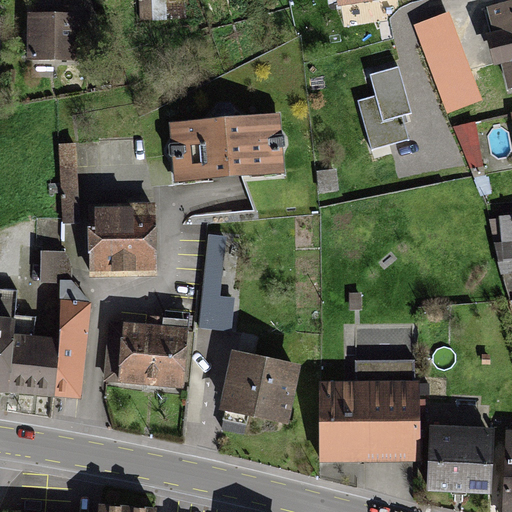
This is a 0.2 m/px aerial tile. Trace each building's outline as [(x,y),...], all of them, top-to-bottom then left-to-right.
[(511,3),(483,11),(501,85),(511,82),(511,3)] [(442,10),(404,18),(410,45),(448,38),(442,10)] [(87,19),(33,15),(30,50),(84,55),(87,19)] [(395,68),(365,76),(371,99),(353,104),(366,156),(403,147),(396,116),(407,113),(395,68)] [(279,121),(175,128),(179,182),(283,175),(279,121)] [(95,148),(63,151),(66,189),(98,186),(95,148)] [(154,208),(96,209),(97,271),(156,270),(154,208)] [(511,220),(487,222),(491,266),(511,264),(511,220)] [(230,239),(207,239),(204,329),(227,330),(230,239)] [(65,255),(43,253),(41,278),(64,279),(65,255)] [(87,292),(65,290),(57,397),(79,398),(87,292)] [(16,322),(0,320),(0,393),(55,398),(59,342),(15,339),(16,322)] [(188,331),(113,327),(110,385),(185,389),(188,331)] [(300,367),(236,356),(226,412),(290,424),(300,367)] [(406,385),(321,384),(321,462),(405,462),(406,385)] [(482,433),(418,431),(416,494),(480,495),(482,433)] [(498,471),(497,511),(511,511),(511,435),(504,435),(504,471),(498,471)]
